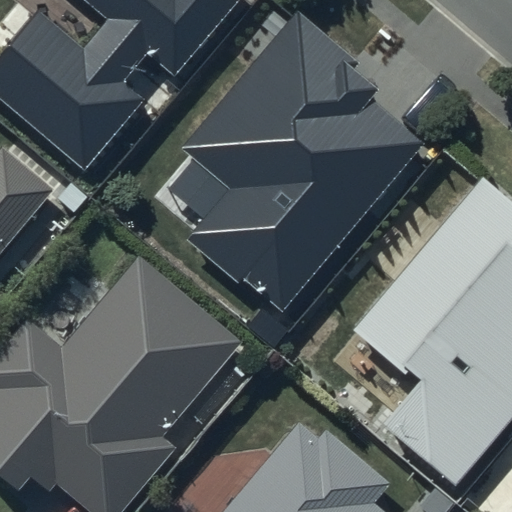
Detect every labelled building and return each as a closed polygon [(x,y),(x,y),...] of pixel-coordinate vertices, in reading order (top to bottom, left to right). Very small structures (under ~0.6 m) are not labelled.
[(85,0),(108,18),(82,50),(38,13),(0,58),(0,94),(86,166),(143,98),(124,82),(146,55),(174,77),(238,0),(85,0)] [(383,83),(296,11),(182,147),(231,188),(191,236),(285,313),(427,142),(372,96),(383,83)] [(0,242),(51,182),(1,141),(0,142),(0,242)] [(511,202),(481,176),(352,329),(416,382),(380,424),(455,488),(511,421),(511,202)] [(56,476),(101,511),(111,511),(171,441),(162,434),(241,334),(136,251),(62,345),(25,316),(0,346),(0,381),(0,465),(21,482),(30,471),(49,486),(56,476)] [(391,511),(373,495),(388,478),(328,425),(319,435),(301,420),(220,511),(391,511)]
